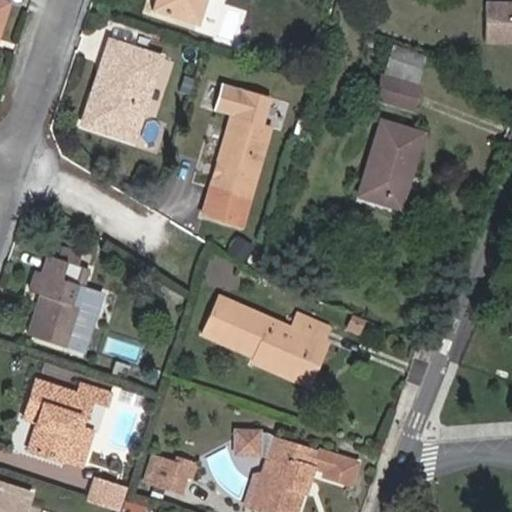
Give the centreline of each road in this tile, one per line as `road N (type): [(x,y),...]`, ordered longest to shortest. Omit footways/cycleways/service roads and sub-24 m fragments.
road 1 (residential): [(511,190),(388,511)]
road 2 (residential): [(28,150),(184,240)]
road 3 (residential): [(28,150),(76,0)]
